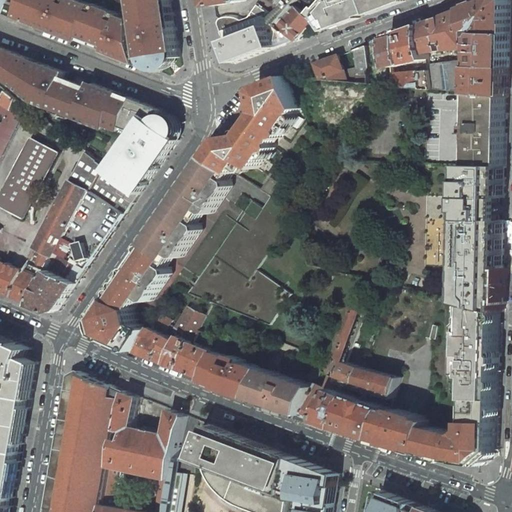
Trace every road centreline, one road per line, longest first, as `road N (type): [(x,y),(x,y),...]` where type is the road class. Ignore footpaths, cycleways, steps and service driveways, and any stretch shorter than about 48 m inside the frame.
road 1 (secondary): [(65,336),(362,451)]
road 2 (unclassified): [(206,112),(257,73),(452,0)]
road 3 (residential): [(206,112),(201,135),(65,336)]
road 4 (residential): [(206,112),(0,28)]
road 5 (residential): [(65,336),(31,511)]
road 6 (secondary): [(362,451),(506,496)]
